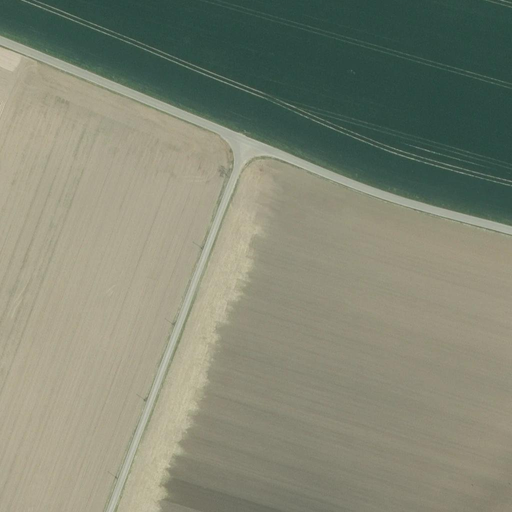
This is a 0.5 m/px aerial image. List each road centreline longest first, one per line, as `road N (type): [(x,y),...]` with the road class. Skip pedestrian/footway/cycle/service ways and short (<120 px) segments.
road 1 (unclassified): [(109,511),(247,142)]
road 2 (unclassified): [(511,231),(356,188),(247,142)]
road 3 (unclassified): [(247,142),(0,40)]
